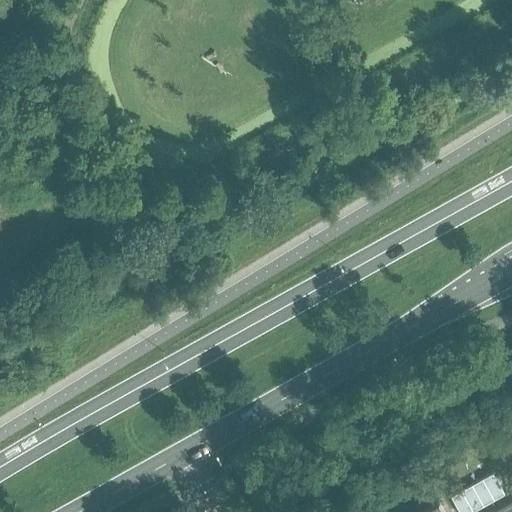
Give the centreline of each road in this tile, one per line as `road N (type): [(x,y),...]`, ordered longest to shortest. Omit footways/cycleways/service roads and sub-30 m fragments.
road 1 (secondary): [(511,181),(0,469)]
road 2 (secondary): [(185,453),(511,273)]
road 3 (secondary): [(80,511),(185,453)]
